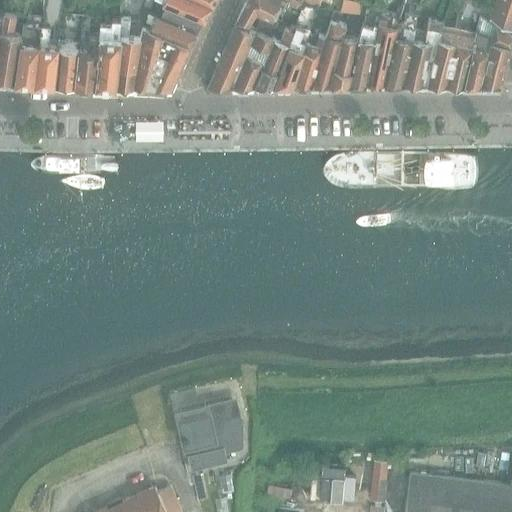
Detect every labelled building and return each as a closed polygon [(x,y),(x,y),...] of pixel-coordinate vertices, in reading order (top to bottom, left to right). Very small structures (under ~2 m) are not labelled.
[(204,18),(211,2),(207,0),(162,0),(204,18)] [(282,19),(289,0),(245,0),(245,1),(236,21),(242,24),(241,28),(256,33),(273,39),(274,37),(272,36),(280,18),(282,19)] [(511,0),(496,0),(491,18),(511,27),(511,0)] [(197,31),(203,18),(166,2),(161,15),(197,31)] [(0,79),(13,82),(20,39),(21,33),(13,31),(16,12),(2,10),(2,14),(0,24),(0,79)] [(137,37),(132,85),(149,86),(170,89),(189,46),(197,31),(155,12),(148,26),(142,23),(137,37)] [(402,83),(411,37),(416,14),(405,12),(403,17),(398,19),(396,24),(383,84),(402,83)] [(132,85),(137,37),(128,36),(130,16),(121,15),(121,19),(115,86),(132,85)] [(383,84),(396,24),(385,22),(387,17),(379,15),(377,22),(376,22),(366,84),(383,84)] [(479,84),(493,24),(480,15),(474,36),(473,36),(463,84),(479,84)] [(426,84),(438,28),(440,19),(428,16),(423,39),(411,37),(402,83),(402,84),(426,84)] [(115,87),(115,86),(121,19),(112,18),(112,22),(99,21),(98,34),(97,36),(94,86),(115,87)] [(329,84),(341,40),(345,23),(331,19),(326,34),(311,84),(329,84)] [(366,84),(376,22),(363,19),(356,42),(347,84),(366,84)] [(33,83),(41,21),(31,20),(28,40),(20,39),(13,82),(33,83)] [(54,85),(58,45),(58,43),(46,42),(49,23),(41,21),(33,83),(54,85)] [(253,41),(256,33),(241,28),(242,24),(236,21),(221,55),(207,85),(230,85),(247,52),(253,41)] [(273,84),(294,25),(289,23),(287,28),(285,27),(280,39),(274,37),(273,39),(270,47),(265,58),(254,85),(273,84)] [(493,24),(479,84),(500,84),(500,83),(509,46),(510,46),(511,39),(511,33),(511,34),(504,30),(493,24)] [(303,28),(294,25),(273,84),(293,84),(305,46),(298,44),(303,28)] [(463,84),(473,36),(438,28),(426,84),(463,84)] [(311,84),(326,34),(321,32),(320,35),(317,35),(314,44),(306,42),(305,46),(293,84),(311,84)] [(270,47),(273,39),(256,33),(253,41),(270,47)] [(94,86),(97,36),(87,35),(79,34),(77,48),(74,85),(94,86)] [(347,84),(356,42),(341,40),(329,84),(347,84)] [(74,86),(74,85),(77,48),(58,45),(54,85),(74,86)] [(254,85),(265,58),(247,52),(230,85),(254,85)] [(227,397),(177,409),(180,419),(179,419),(184,442),(188,441),(190,451),(186,452),(190,468),(227,460),(225,450),(243,446),(243,422),(233,425),(227,397)] [(374,446),(373,483),(395,484),(396,447),(374,446)] [(322,469),(354,476),(358,459),(326,452),(322,469)] [(309,472),(309,461),(292,461),(292,472),(309,472)] [(270,469),(269,479),(291,480),(292,470),(270,469)] [(511,511),(511,471),(510,485),(408,472),(403,511),(511,511)] [(177,511),(181,510),(169,484),(156,490),(154,484),(93,511),(177,511)] [(323,498),(322,511),(341,511),(342,498),(323,498)] [(398,511),(399,504),(377,503),(376,511),(398,511)]
